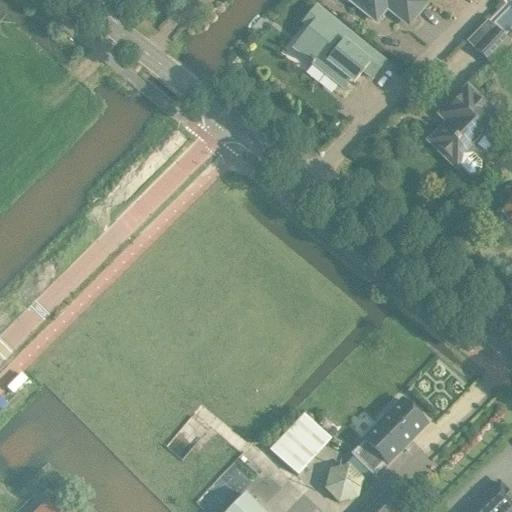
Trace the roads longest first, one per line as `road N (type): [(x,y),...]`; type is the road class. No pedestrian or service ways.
road 1 (residential): [(0,347),(228,120)]
road 2 (tertiary): [(511,352),(305,184)]
road 3 (residential): [(305,184),(482,0)]
road 4 (tertiary): [(228,120),(79,0)]
